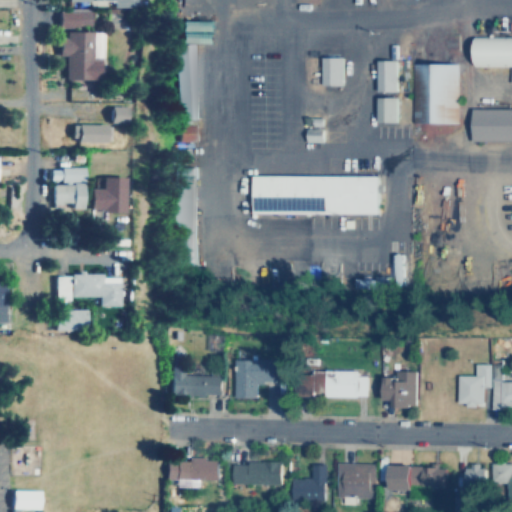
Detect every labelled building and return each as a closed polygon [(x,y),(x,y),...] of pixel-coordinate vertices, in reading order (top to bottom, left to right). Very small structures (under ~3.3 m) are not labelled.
[(83,25),(85,10),(76,9),(74,24),(83,25)] [(179,21),(179,30),(209,31),(210,21),(179,21)] [(179,31),(179,41),(210,41),(210,32),(179,31)] [(86,32),(60,32),(60,80),(86,80),(86,57),(96,57),(96,48),(86,48),(86,32)] [(470,34),(511,34),(511,64),(470,64),(470,34)] [(171,44),(176,119),(196,118),(191,42),(171,44)] [(320,57),(339,57),(339,83),(320,83),(320,57)] [(374,60),(392,59),(393,89),(375,89),(374,60)] [(411,62),(456,62),(456,122),(411,122),(411,62)] [(374,96),(394,96),(394,122),(374,122),(374,96)] [(469,107),(511,107),(511,139),(469,139),(469,107)] [(102,124),(117,124),(118,108),(102,108),(102,124)] [(302,116),(321,117),(321,125),(302,125),(302,116)] [(64,143),(99,143),(99,125),(64,125),(64,143)] [(177,126),(194,125),(195,139),(178,140),(177,126)] [(304,127),(321,127),(321,141),(304,141),(304,127)] [(171,166),(171,263),(193,263),(193,166),(171,166)] [(45,184),(45,209),(76,209),(76,169),(53,169),(53,184),(45,184)] [(250,174),(376,175),(376,212),(250,212),(250,174)] [(94,190),(82,190),(82,213),(116,213),(116,179),(94,179),(94,190)] [(46,273),(47,297),(91,296),(91,304),(111,304),(110,271),(46,273)] [(78,307),(48,307),(48,329),(78,329),(78,307)] [(277,359),(234,358),(233,397),(256,397),(257,381),(279,381),(279,374),(277,374),(277,359)] [(457,374),(457,404),(482,404),(482,386),(489,386),(490,363),(474,363),(474,375),(457,374)] [(168,394),(220,395),(220,375),(181,374),(181,367),(169,367),(168,394)] [(382,400),(391,400),(391,407),(414,407),(415,371),(395,370),(395,377),(382,376),(382,400)] [(358,371),(294,371),(294,395),(367,396),(367,376),(358,376),(358,371)] [(491,406),(511,406),(511,380),(498,380),(498,374),(492,374),(491,406)] [(280,462),(232,461),(231,483),(280,483),(280,462)] [(376,463),(336,462),(336,497),(370,497),(370,483),(375,483),(376,463)] [(511,463),(491,462),(490,482),(506,482),(506,502),(511,502),(511,469),(511,463)] [(290,500),(324,501),(325,464),(310,463),(310,477),(291,477),(290,500)] [(388,464),(388,486),(445,488),(445,466),(388,464)] [(484,465),(464,465),(463,494),(483,494),(484,465)] [(38,490),(9,490),(9,510),(38,510),(38,490)]
